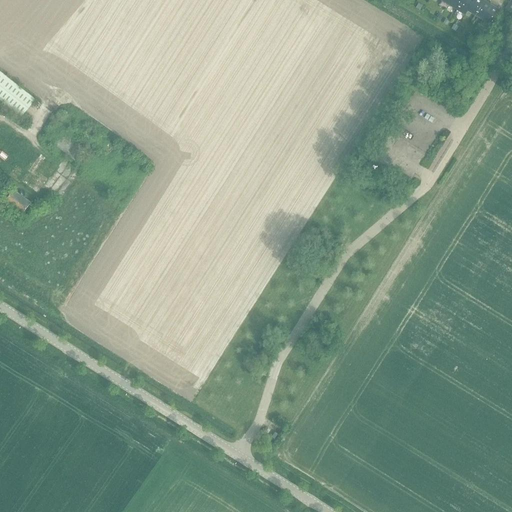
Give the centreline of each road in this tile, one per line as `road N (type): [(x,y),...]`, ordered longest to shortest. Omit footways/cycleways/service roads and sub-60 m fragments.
road 1 (unclassified): [(241,458),(278,363),(342,259),(430,183),(444,160)]
road 2 (unclassified): [(241,458),(0,305)]
